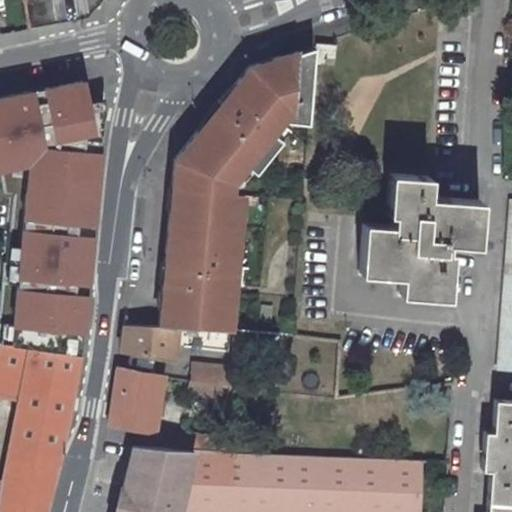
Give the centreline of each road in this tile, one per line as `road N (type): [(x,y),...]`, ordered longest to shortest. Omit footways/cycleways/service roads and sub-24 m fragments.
road 1 (tertiary): [(66,511),(92,408),(119,186)]
road 2 (unknown): [(483,315),(491,200),(487,0)]
road 3 (unknown): [(483,315),(358,310),(351,301),(350,201)]
road 4 (unknown): [(470,511),(483,315)]
road 5 (tertiary): [(133,44),(119,186)]
road 6 (unclassified): [(0,59),(133,30)]
road 7 (tertiary): [(119,186),(187,74)]
